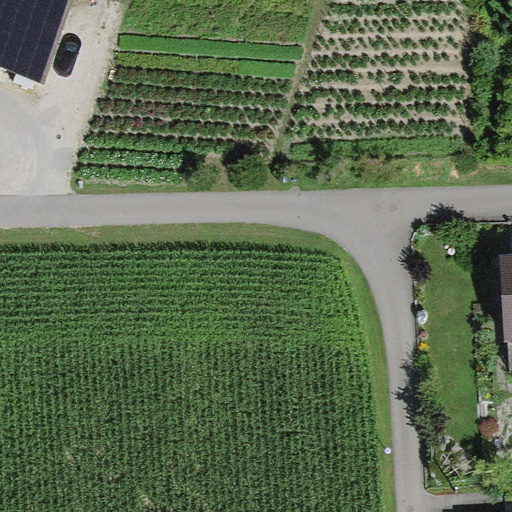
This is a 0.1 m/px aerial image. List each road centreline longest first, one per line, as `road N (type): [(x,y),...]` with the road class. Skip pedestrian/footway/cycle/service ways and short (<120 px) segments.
road 1 (residential): [(394,203),(0,214)]
road 2 (residential): [(394,203),(413,511)]
